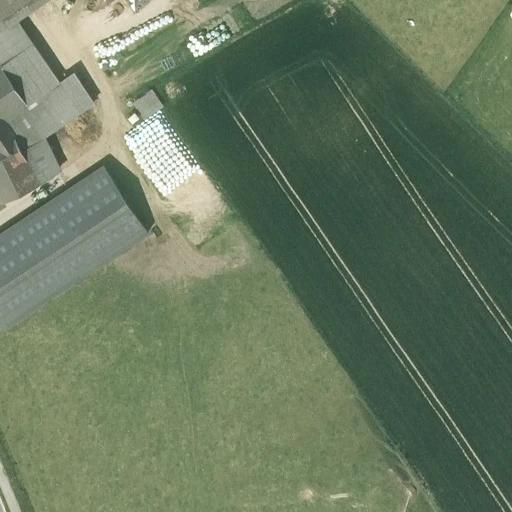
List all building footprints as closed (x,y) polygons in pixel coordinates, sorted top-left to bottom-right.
[(23,0),(31,10),(46,0),(23,0)] [(18,19),(0,30),(0,67),(2,66),(33,42),(18,19)] [(33,42),(2,66),(9,78),(27,104),(42,94),(42,95),(61,82),(33,42)] [(7,119),(0,107),(0,84),(9,78),(2,66),(0,67),(0,195),(3,202),(40,183),(28,159),(7,119)] [(27,104),(9,78),(0,84),(0,107),(7,119),(26,107),(28,105),(27,104)] [(61,82),(42,95),(42,94),(27,104),(28,105),(26,107),(41,138),(80,111),(61,82)] [(151,115),(167,102),(156,88),(140,101),(151,115)] [(41,138),(26,107),(7,119),(28,159),(47,150),(41,138)] [(47,150),(28,159),(40,183),(58,172),(47,150)] [(0,327),(146,233),(105,169),(0,235),(0,327)]
